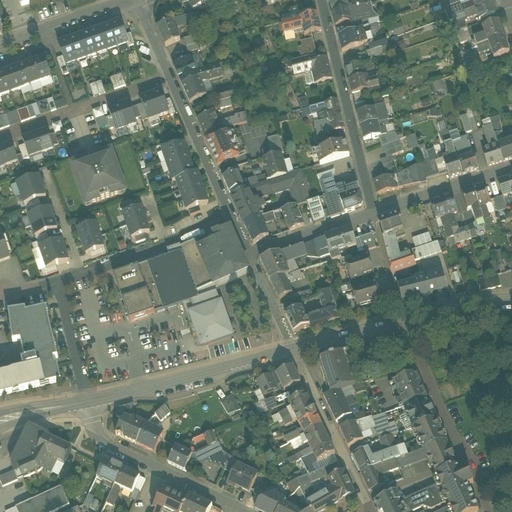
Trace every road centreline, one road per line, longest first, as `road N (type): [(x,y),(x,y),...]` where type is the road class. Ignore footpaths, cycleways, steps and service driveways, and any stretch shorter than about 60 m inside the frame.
road 1 (residential): [(322,0),(373,212)]
road 2 (tertiary): [(87,402),(293,351)]
road 3 (residential): [(403,321),(489,511)]
road 4 (residential): [(242,511),(101,441),(87,402)]
road 5 (residential): [(233,220),(58,281)]
road 6 (residential): [(170,80),(0,136)]
road 7 (residential): [(293,351),(368,511)]
road 8 (residential): [(233,220),(170,80)]
road 9 (residential): [(511,169),(373,212)]
road 10 (residential): [(0,44),(134,0)]
road 11 (residential): [(373,212),(250,256)]
road 12 (residential): [(58,281),(87,402)]
